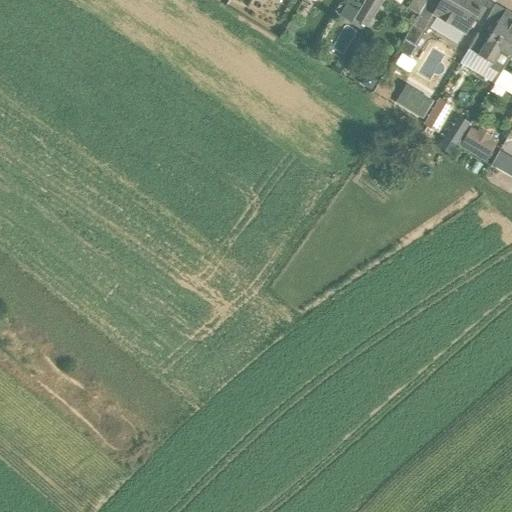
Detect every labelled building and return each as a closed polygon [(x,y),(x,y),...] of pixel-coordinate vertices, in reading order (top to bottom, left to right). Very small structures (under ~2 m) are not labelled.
[(369,27),(384,0),(366,0),(355,19),(359,22),(357,26),(363,30),(366,25),(369,27)] [(420,15),(405,40),(418,46),(434,17),(464,35),(485,0),(440,0),(439,3),(435,0),(428,0),(420,15)] [(420,15),(428,0),(412,0),(408,8),(420,15)] [(500,73),(511,51),(511,13),(506,10),(492,33),(482,27),(470,48),(493,64),(491,67),(500,73)] [(405,40),(399,50),(411,57),(418,46),(405,40)] [(511,51),(500,73),(494,83),(511,93),(511,51)] [(372,76),(365,77),(361,84),(371,91),(378,80),(372,76)] [(396,102),(402,106),(412,89),(406,85),(396,102)] [(451,107),(441,101),(440,101),(428,120),(425,125),(434,131),(436,132),(439,127),(451,107)] [(458,115),(445,136),(458,144),(471,124),(458,115)] [(462,143),(489,158),(497,143),(491,140),(493,136),(479,128),(477,132),(471,128),(462,143)] [(504,170),(511,157),(511,156),(501,150),(493,163),(499,167),(504,170)]
